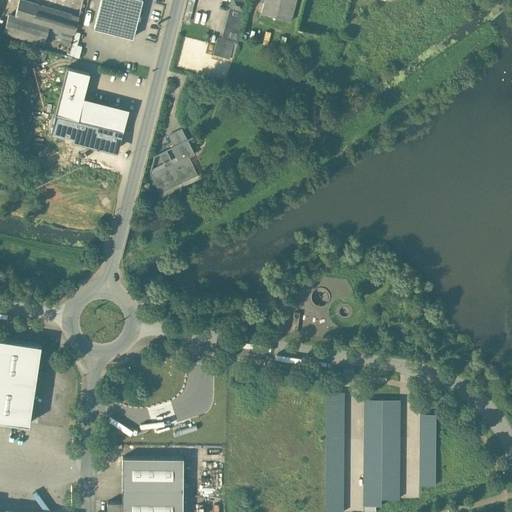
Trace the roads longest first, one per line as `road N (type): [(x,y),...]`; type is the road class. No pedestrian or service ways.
road 1 (unclassified): [(137,324),(424,371),(490,414),(511,455)]
road 2 (residential): [(175,0),(109,287)]
road 3 (unclassified): [(87,511),(95,356)]
